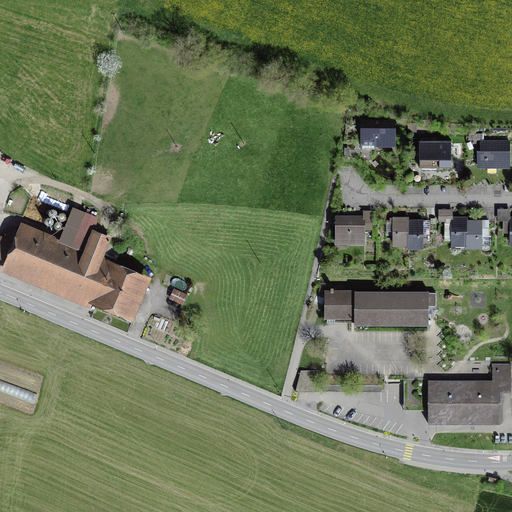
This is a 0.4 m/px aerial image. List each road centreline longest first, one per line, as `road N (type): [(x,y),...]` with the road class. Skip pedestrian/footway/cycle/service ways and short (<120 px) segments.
road 1 (secondary): [(0,292),(338,432),(407,452),(511,462)]
road 2 (residential): [(511,200),(353,200)]
